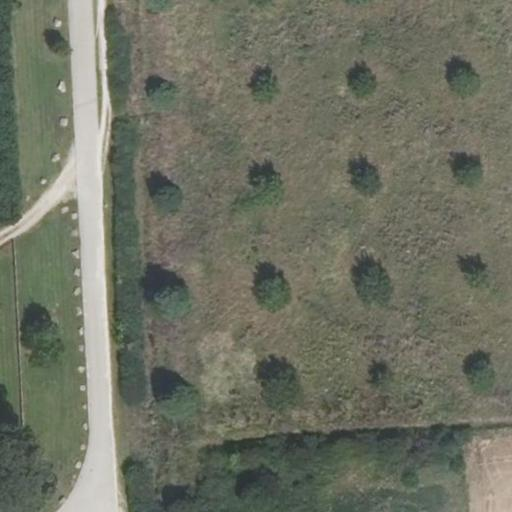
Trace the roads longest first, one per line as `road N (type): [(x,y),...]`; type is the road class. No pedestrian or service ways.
road 1 (unclassified): [(100,511),(86,136)]
road 2 (unclassified): [(86,136),(42,211),(0,242)]
road 3 (unclassified): [(86,136),(80,0)]
